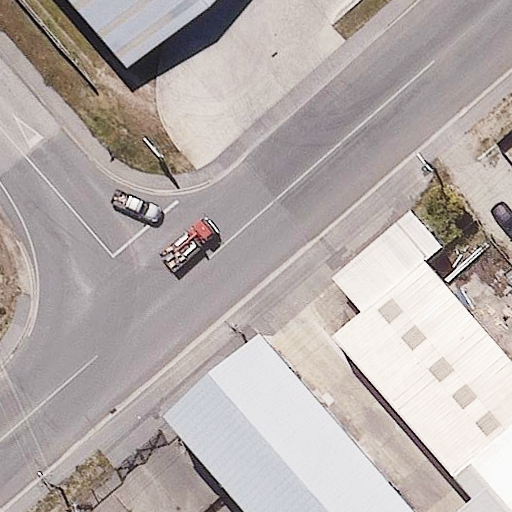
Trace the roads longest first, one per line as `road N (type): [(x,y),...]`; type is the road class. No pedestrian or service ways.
road 1 (tertiary): [(155,303),(502,0)]
road 2 (tertiary): [(155,303),(0,124)]
road 3 (residential): [(0,438),(155,303)]
